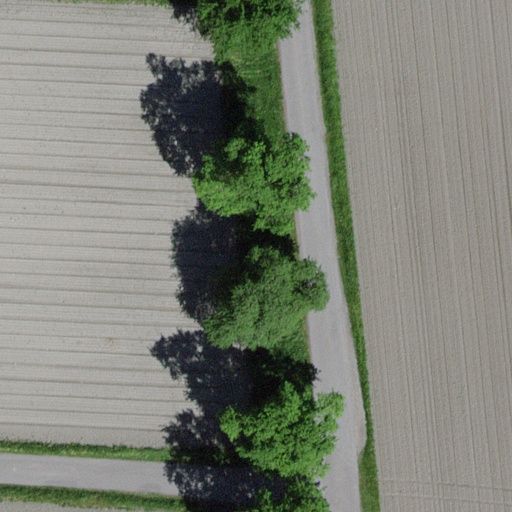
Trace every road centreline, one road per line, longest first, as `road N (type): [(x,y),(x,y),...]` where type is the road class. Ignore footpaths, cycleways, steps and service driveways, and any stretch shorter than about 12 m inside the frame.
road 1 (unclassified): [(289,0),(335,488)]
road 2 (unclassified): [(0,470),(335,488)]
